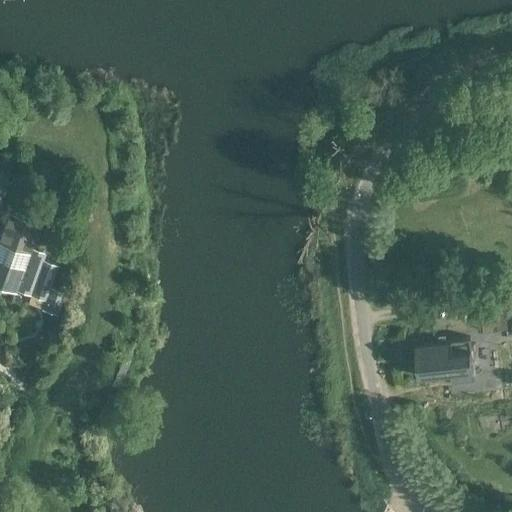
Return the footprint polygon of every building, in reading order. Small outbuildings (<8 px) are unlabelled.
[(0,282),(15,288),(30,246),(39,220),(24,215),(9,210),(2,228),(0,227),(0,274),(2,275),(0,281),(0,282)] [(45,252),(30,246),(15,288),(45,298),(42,308),(57,313),(65,292),(50,286),(58,264),(42,259),(45,252)] [(504,305),(503,295),(491,296),(492,306),(504,305)] [(491,331),(490,321),(478,322),(479,332),(491,331)] [(464,338),(415,343),(419,377),(450,373),(451,382),(475,379),(470,337),(464,338)]
